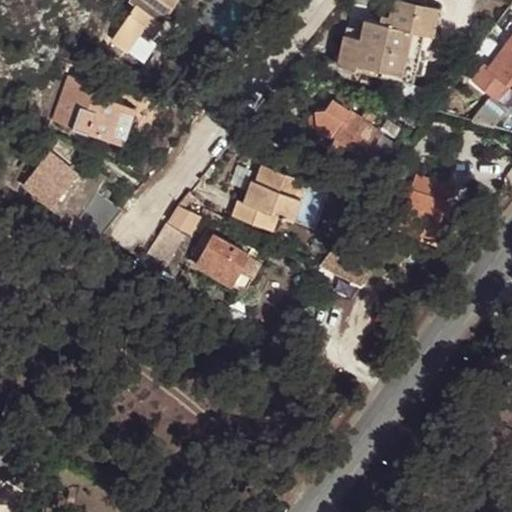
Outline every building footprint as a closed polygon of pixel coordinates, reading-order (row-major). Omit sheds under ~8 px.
[(134,5),(112,40),(145,60),(156,41),(152,38),(174,0),(132,0),(131,3),(134,5)] [(440,5),(419,0),(393,0),(391,14),(390,22),(381,20),(359,15),(357,26),(348,24),(340,63),(413,79),(424,29),(434,31),(440,5)] [(390,22),(391,14),(383,12),(381,20),(390,22)] [(511,34),(489,66),(484,62),(472,78),(499,97),(510,82),(511,83),(511,34)] [(68,76),(54,117),(125,141),(136,108),(101,96),(104,88),(68,76)] [(454,108),(460,95),(450,91),(445,105),(454,108)] [(340,95),(336,100),(350,109),(354,104),(340,95)] [(326,131),(369,160),(379,146),(376,143),(383,132),(350,109),(336,100),(333,98),(327,107),(317,109),(312,117),(309,127),(317,133),(326,131)] [(379,146),(369,160),(375,164),(392,138),(383,132),(376,143),(379,146)] [(53,205),(76,171),(46,151),(23,185),(53,205)] [(233,212),(275,227),(280,211),(316,224),(330,184),(289,170),(282,190),(253,179),(245,200),(239,198),(233,212)] [(414,191),(446,200),(450,183),(419,175),(414,191)] [(404,230),(435,238),(446,200),(414,191),(404,230)] [(75,224),(100,238),(123,209),(96,192),(75,224)] [(177,204),(168,219),(193,232),(202,216),(177,204)] [(164,262),(182,233),(165,222),(146,252),(164,262)] [(234,283),(251,251),(215,232),(214,233),(206,229),(190,258),(199,263),(198,264),(234,283)] [(390,250),(338,237),(325,256),(335,263),(330,271),(359,289),(390,250)] [(111,252),(96,243),(86,260),(101,269),(111,252)] [(335,263),(325,256),(320,264),(330,271),(335,263)] [(227,315),(241,323),(246,314),(232,306),(227,315)]
